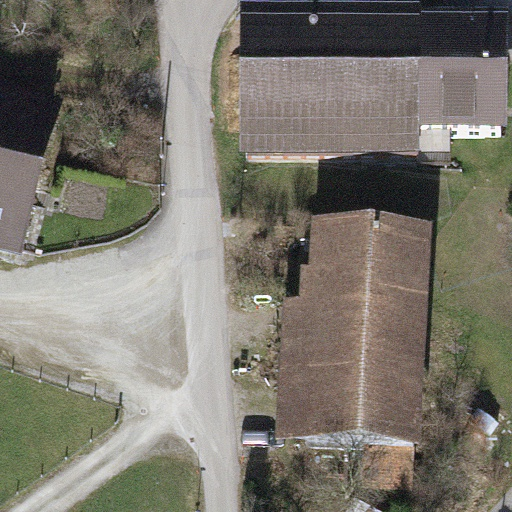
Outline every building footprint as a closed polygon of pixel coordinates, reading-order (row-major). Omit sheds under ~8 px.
[(426,156),(428,34),(428,9),(245,6),(243,173),(426,175),(426,156)] [(511,34),(428,34),(426,156),(511,156),(511,34)] [(0,190),(44,203),(71,118),(0,98),(0,190)] [(0,265),(23,273),(44,203),(0,190),(0,265)] [(418,488),(430,228),(310,223),(308,270),(298,270),(297,302),(281,302),(274,442),(367,446),(366,486),(418,488)]
